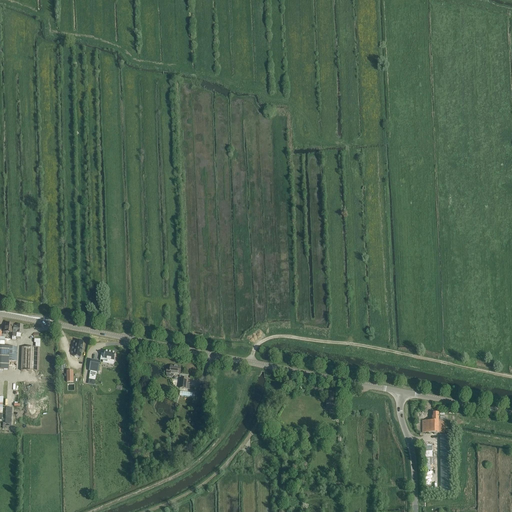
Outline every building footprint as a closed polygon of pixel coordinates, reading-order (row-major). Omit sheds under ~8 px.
[(5,327),(4,332),(3,332),(3,335),(6,335),(6,332),(12,333),(13,324),(6,323),(5,327)] [(12,337),(12,340),(16,340),(16,337),(16,333),(22,334),(22,330),(23,325),(17,325),(17,327),(13,326),(13,328),(12,335),(12,337)] [(16,336),(16,345),(20,345),(19,347),(24,347),(24,345),(28,345),(28,337),(24,336),(21,336),(16,336)] [(0,370),(8,371),(8,362),(17,362),(17,348),(5,347),(5,338),(1,338),(0,337),(0,370)] [(21,352),(21,371),(39,371),(40,348),(40,344),(40,339),(34,339),(34,343),(35,343),(35,348),(22,347),(21,352)] [(41,341),(41,351),(46,351),(46,352),(51,353),(52,351),(53,351),(53,341),(49,341),(46,341),(41,341)] [(74,357),(80,358),(83,342),(77,341),(77,342),(74,342),(72,353),(74,354),(74,357)] [(102,354),(101,360),(104,360),(104,359),(109,359),(109,361),(109,364),(113,364),(114,361),(115,361),(116,353),(105,351),(105,354),(102,354)] [(91,360),(89,371),(91,371),(89,378),(95,379),(97,372),(98,373),(100,362),(91,360)] [(167,370),(166,374),(167,374),(167,375),(168,377),(172,377),(173,376),(174,374),(180,375),(181,367),(171,366),(170,370),(167,370)] [(180,379),(179,389),(187,390),(189,390),(190,384),(187,383),(188,379),(180,379)] [(312,384),(311,388),(311,389),(322,392),(324,386),(312,384)] [(326,401),(326,402),(326,409),(337,408),(337,401),(334,401),(333,401),(333,395),(327,395),(327,401),(326,401)] [(439,413),(432,413),(432,421),(422,421),(422,433),(445,433),(445,420),(439,420),(439,413)] [(451,435),(445,435),(440,435),(440,493),(451,493),(451,435)] [(426,442),(422,443),(422,446),(423,446),(423,452),(432,451),(432,445),(426,445),(426,442)] [(433,458),(424,458),(425,478),(430,478),(430,470),(433,470),(433,458)]
